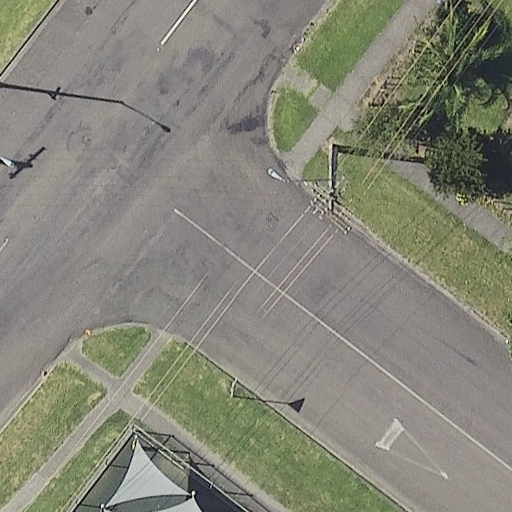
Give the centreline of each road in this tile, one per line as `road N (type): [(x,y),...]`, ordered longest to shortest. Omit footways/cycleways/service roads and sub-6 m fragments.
road 1 (residential): [(88,133),(511,465)]
road 2 (tertiary): [(88,133),(191,0)]
road 3 (tertiary): [(0,243),(88,133)]
